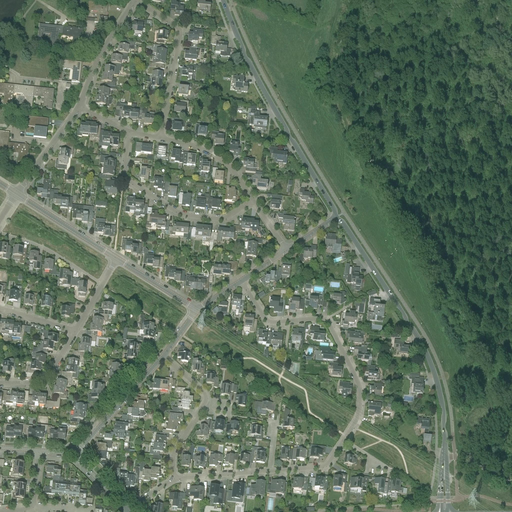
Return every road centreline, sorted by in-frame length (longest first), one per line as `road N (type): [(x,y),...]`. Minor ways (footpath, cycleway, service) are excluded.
road 1 (residential): [(269,471),(326,465),(357,418),(359,386),(326,321),(265,320),(240,281)]
road 2 (tertiary): [(443,457),(443,410),(425,352),(336,217)]
road 3 (tertiary): [(336,217),(244,56),(223,0)]
road 4 (residential): [(254,201),(213,217),(159,205),(124,176),(125,129)]
road 5 (residential): [(156,138),(178,29),(135,0)]
road 6 (residential): [(174,479),(171,454),(205,397),(162,356)]
road 7 (residential): [(75,454),(162,356)]
road 8 (residential): [(254,201),(212,154),(156,138)]
